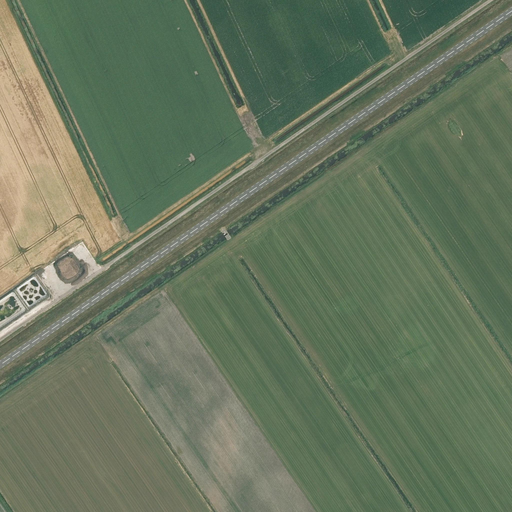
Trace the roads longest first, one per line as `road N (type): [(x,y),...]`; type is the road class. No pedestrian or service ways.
road 1 (primary): [(0,365),(511,11)]
road 2 (unclassified): [(0,339),(491,0)]
